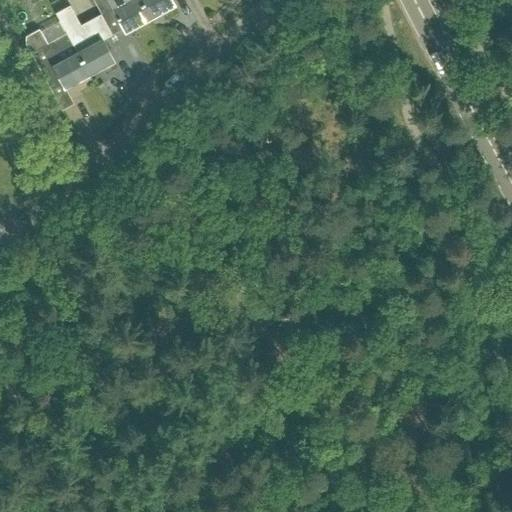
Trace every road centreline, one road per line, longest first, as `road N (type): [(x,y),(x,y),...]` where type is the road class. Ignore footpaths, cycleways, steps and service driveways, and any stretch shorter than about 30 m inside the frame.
road 1 (unclassified): [(0,255),(277,0)]
road 2 (track): [(304,376),(96,163)]
road 3 (tertiary): [(511,180),(413,0)]
road 4 (track): [(435,511),(313,385)]
